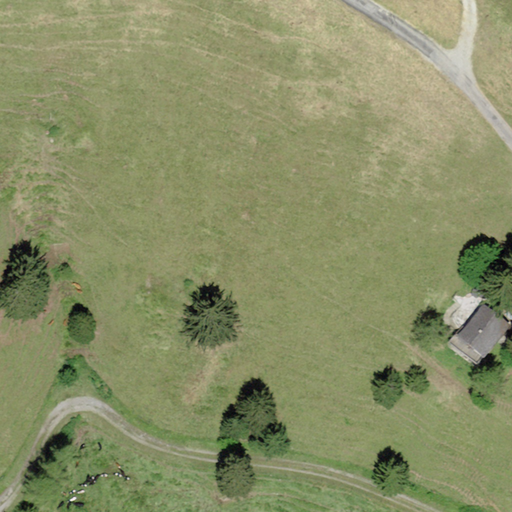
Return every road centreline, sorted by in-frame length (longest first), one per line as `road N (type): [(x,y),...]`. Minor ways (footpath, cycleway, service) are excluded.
road 1 (track): [(0,506),(49,422),(79,405),(98,407),(152,444),(352,478),(426,511)]
road 2 (unclassified): [(511,139),(447,64),(356,0)]
